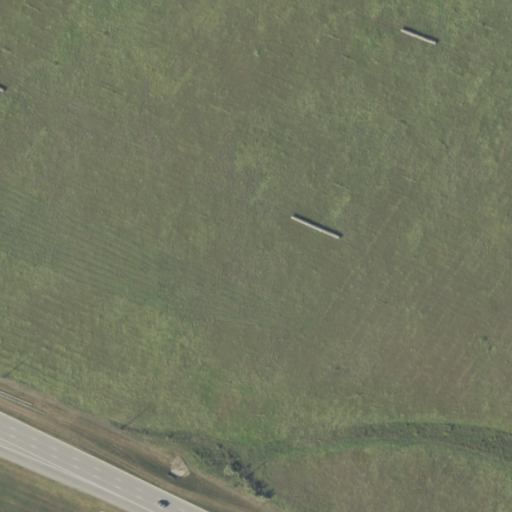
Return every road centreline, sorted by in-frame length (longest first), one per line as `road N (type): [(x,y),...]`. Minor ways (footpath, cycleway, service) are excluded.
road 1 (tertiary): [(122,489),(0,429)]
road 2 (motorway): [(122,489),(0,449)]
